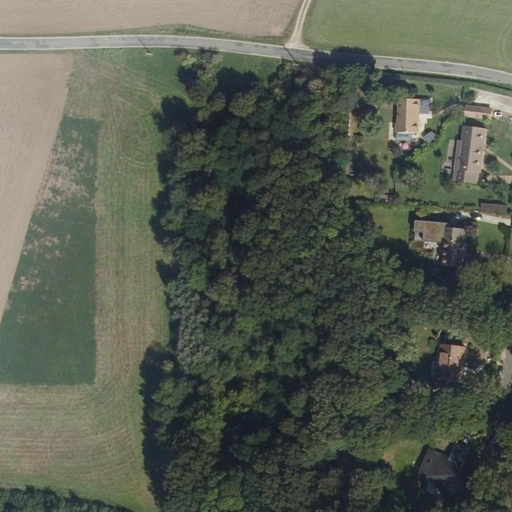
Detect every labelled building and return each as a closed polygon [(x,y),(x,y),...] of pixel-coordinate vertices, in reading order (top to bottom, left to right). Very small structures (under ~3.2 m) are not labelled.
[(421,99),(400,96),(397,123),(396,122),(395,130),(418,132),(421,99)] [(464,105),(463,117),(491,118),(492,107),(464,105)] [(461,173),(458,173),(456,183),(479,186),(480,175),(483,176),(488,131),(466,129),(465,144),(461,173)] [(431,131),(421,138),(427,146),(437,139),(431,131)] [(467,232),(453,230),(452,244),(449,243),(447,268),(468,270),(469,258),(465,258),(466,245),(467,232)] [(444,345),(464,346),(465,335),(445,334),(444,345)] [(468,351),(446,349),(442,383),(464,385),(468,351)] [(446,463),(426,456),(417,480),(438,488),(437,489),(445,506),(439,511),(442,511),(458,507),(457,505),(471,500),(465,483),(455,481),(464,457),(450,452),(446,463)]
